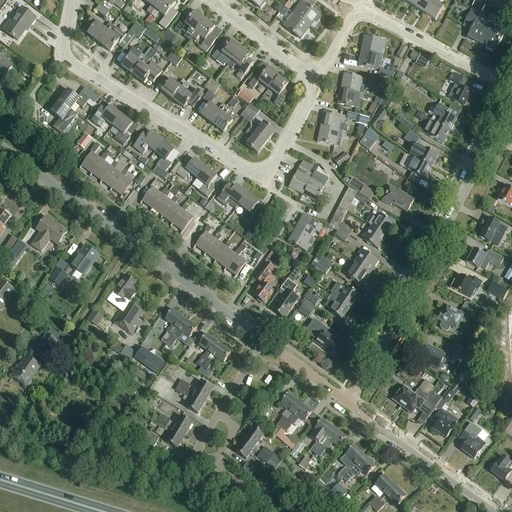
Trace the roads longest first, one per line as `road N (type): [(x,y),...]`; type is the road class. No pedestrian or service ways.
road 1 (residential): [(311,76),(308,99),(269,172),(249,173),(65,57),(71,0)]
road 2 (unclassified): [(350,403),(511,101)]
road 3 (unclassified): [(264,341),(0,148)]
road 4 (unclassified): [(496,511),(350,403)]
road 5 (residential): [(511,89),(359,13)]
road 6 (residential): [(311,76),(212,0)]
